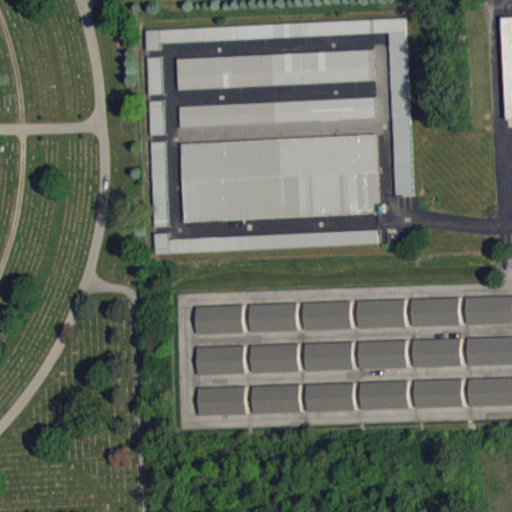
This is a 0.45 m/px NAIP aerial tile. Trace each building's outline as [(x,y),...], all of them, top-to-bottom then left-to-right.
[(511,13),(503,14),(509,117),(511,116),(511,13)] [(413,192),(405,15),(145,28),(146,49),(159,48),(159,41),(388,30),(396,193),(413,192)] [(177,56),(373,47),(374,78),(178,88),(177,56)] [(162,92),(160,54),(146,55),(148,93),(162,92)] [(179,104),(375,95),(376,116),(180,125),(179,104)] [(164,133),(162,98),(148,99),(150,133),(164,133)] [(180,142),(376,132),(380,201),(385,201),(385,210),(184,220),(180,142)] [(168,224),(164,139),(150,140),(154,225),(168,224)] [(378,227),(378,241),(156,252),(155,231),(168,230),(169,237),(378,227)] [(170,245),(170,240),(156,240),(157,259),(380,251),(380,237),(170,245)] [(466,295),(511,293),(511,320),(467,322),(466,295)] [(413,324),(412,296),(459,295),(460,322),(413,324)] [(358,298),(406,297),(407,324),(359,326),(358,298)] [(304,300),(351,298),(353,326),(305,328),(304,300)] [(297,301),(299,328),(251,330),(250,303),(297,301)] [(243,303),(196,304),(197,332),(244,330),(243,303)] [(511,334),(511,361),(468,363),(467,336),(511,334)] [(413,337),(461,336),(461,363),(414,365),(413,337)] [(359,339),(407,337),(408,365),(360,366),(359,339)] [(306,341),(353,339),(354,367),(306,368),(306,341)] [(252,343),(299,341),(300,369),(253,370),(252,343)] [(245,343),(197,345),(198,372),(246,371),(245,343)] [(469,376),(511,375),(511,402),(470,404),(469,376)] [(415,378),(462,377),(463,404),(415,405),(415,378)] [(360,380),(408,378),(409,405),(361,407),(360,380)] [(307,382),(354,380),(355,408),(308,409),(307,382)] [(253,384),(300,382),(301,409),(254,411),(253,384)] [(246,384),(247,412),(200,413),(199,386),(246,384)]
